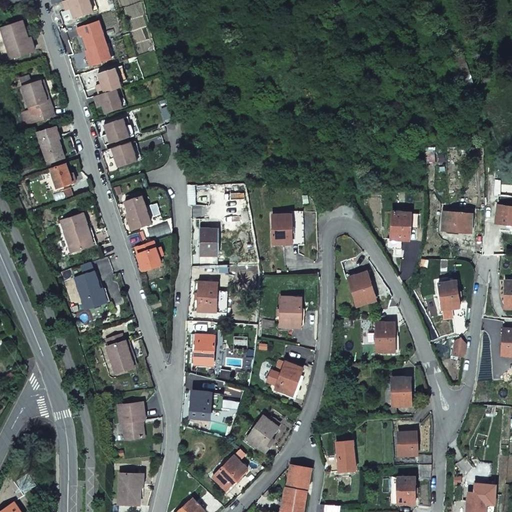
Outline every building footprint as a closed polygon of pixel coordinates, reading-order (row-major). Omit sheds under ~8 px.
[(93,12),(89,0),(66,0),(63,1),(65,8),(70,7),(71,9),(74,19),(93,12)] [(98,11),(94,0),(89,0),(93,12),(98,11)] [(28,39),(22,21),(0,28),(11,59),(29,53),(24,40),(28,39)] [(86,46),(105,40),(99,21),(77,28),(80,36),(83,35),(86,46)] [(35,51),(31,38),(28,39),(24,40),(29,53),(35,51)] [(92,65),(111,59),(105,40),(86,46),(92,65)] [(101,83),(102,86),(97,87),(99,94),(116,89),(121,87),(115,68),(98,74),(101,83)] [(49,100),(43,80),(40,81),(46,101),(49,100)] [(46,101),(40,81),(22,87),(30,110),(32,115),(52,109),(49,100),(46,101)] [(127,106),(121,87),(116,89),(122,108),(127,106)] [(116,89),(99,94),(94,96),(96,103),(101,102),(102,104),(105,113),(122,108),(116,89)] [(26,125),(54,116),(52,109),(32,115),(30,110),(22,113),(26,125)] [(134,136),(128,117),(123,118),(129,137),(134,136)] [(105,145),(129,137),(123,118),(104,124),(107,134),(108,136),(103,138),(105,145)] [(54,126),(37,132),(48,164),(64,158),(58,140),(54,126)] [(58,140),(64,158),(74,155),(72,148),(74,147),(71,136),(58,140)] [(115,158),(118,167),(137,161),(131,142),(107,150),(109,157),(114,155),(115,158)] [(8,161),(3,163),(4,163),(7,172),(8,174),(10,173),(13,172),(8,161)] [(69,174),(66,163),(50,169),(56,188),(72,183),(69,174)] [(63,190),(66,199),(73,196),(70,187),(63,190)] [(151,223),(142,196),(139,197),(128,201),(125,202),(131,221),(129,222),(132,229),(151,223)] [(511,206),(497,205),(495,223),(511,224),(511,206)] [(391,238),(391,239),(401,239),(409,239),(410,227),(411,213),(393,212),(391,238)] [(443,212),(442,231),(471,232),(472,214),(443,212)] [(71,252),(90,246),(86,232),(89,231),(86,222),(83,213),(61,220),(71,252)] [(417,228),(418,214),(411,213),(410,227),(417,228)] [(291,215),(272,215),(272,244),(292,244),(291,215)] [(89,221),(86,222),(89,231),(86,232),(90,246),(97,244),(89,221)] [(218,229),(200,229),(200,255),(218,255),(218,229)] [(482,236),(482,255),(494,255),(494,236),(482,236)] [(387,238),(387,249),(401,249),(401,239),(391,239),(391,238),(387,238)] [(161,265),(153,241),(136,247),(143,270),(161,265)] [(100,290),(94,272),(92,272),(90,262),(72,268),(85,309),(104,303),(100,290)] [(366,272),(348,277),(356,305),(375,300),(366,272)] [(456,281),(438,283),(442,309),(460,307),(456,281)] [(199,282),(197,311),(216,312),(217,304),(218,290),(218,283),(199,282)] [(105,288),(100,290),(104,303),(109,301),(105,288)] [(218,290),(217,304),(227,305),(227,291),(218,290)] [(301,297),(281,297),(280,326),(300,327),(301,297)] [(349,318),(343,319),(345,328),(352,329),(351,317),(349,318)] [(375,322),(376,352),(395,352),(395,322),(375,322)] [(511,329),(503,329),(501,355),(511,355),(511,329)] [(124,341),(121,333),(106,338),(109,346),(107,347),(116,373),(137,366),(134,358),(131,359),(125,341),(124,341)] [(196,334),(194,364),(213,365),(215,335),(196,334)] [(454,342),(453,356),(464,357),(465,344),(461,338),(454,342)] [(134,358),(128,340),(125,341),(131,359),(134,358)] [(276,385),(285,361),(279,359),(275,370),(271,369),(266,381),(276,385)] [(276,385),(274,389),(292,395),(303,368),(285,361),(276,385)] [(392,378),(392,405),(411,405),(410,378),(392,378)] [(223,393),(193,391),(190,417),(208,419),(209,410),(221,410),(223,393)] [(145,420),(143,402),(119,405),(121,422),(123,422),(125,440),(144,437),(143,420),(145,420)] [(263,415),(246,439),(264,453),(274,440),(271,438),(279,427),(278,426),(280,423),(272,417),(269,420),(263,415)] [(416,431),(398,433),(399,456),(417,454),(416,431)] [(353,441),(336,443),(338,471),(355,469),(353,441)] [(233,455),(212,476),(226,490),(247,469),(233,455)] [(418,455),(418,464),(431,464),(431,455),(418,455)] [(290,464),(281,511),(303,511),(311,469),(290,464)] [(418,464),(418,479),(430,480),(431,464),(418,464)] [(140,505),(142,473),(120,473),(118,504),(140,505)] [(415,477),(397,477),(397,504),(415,503),(415,477)] [(468,492),(466,511),(485,511),(486,494),(468,492)] [(192,498),(176,511),(203,511),(204,511),(192,498)] [(20,511),(13,502),(0,511),(20,511)]
